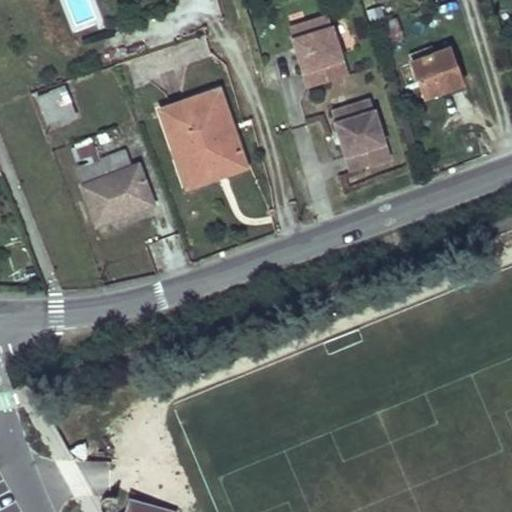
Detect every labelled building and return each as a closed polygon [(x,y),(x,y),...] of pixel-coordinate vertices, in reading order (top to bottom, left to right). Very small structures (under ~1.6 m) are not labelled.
[(345,75),(326,15),(288,28),(302,72),(312,68),(317,84),(345,75)] [(448,48),(412,62),(424,97),(461,82),(448,48)] [(317,84),(312,68),(302,72),(306,87),(317,84)] [(35,97),(46,126),(74,115),(63,86),(35,97)] [(217,92),(160,113),(184,180),(211,170),(209,164),(239,153),(217,92)] [(387,159),(368,99),(330,112),(344,156),(354,152),(359,168),(387,159)] [(121,151),(96,160),(88,137),(69,144),(77,167),(75,167),(94,218),(147,199),(135,168),(129,170),(121,151)] [(359,168),(354,152),(344,156),(348,171),(359,168)] [(239,153),(209,164),(211,170),(184,180),(187,189),(244,167),(239,153)]
